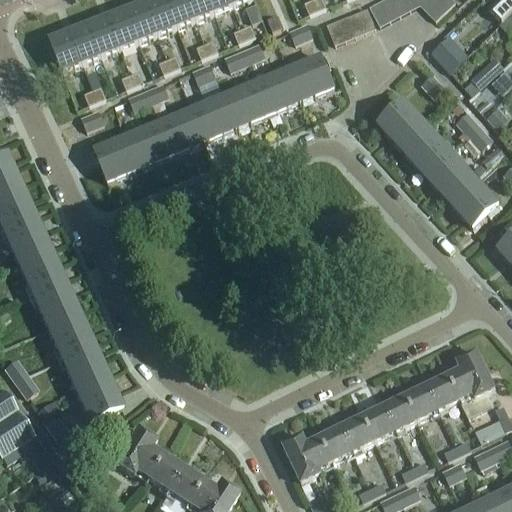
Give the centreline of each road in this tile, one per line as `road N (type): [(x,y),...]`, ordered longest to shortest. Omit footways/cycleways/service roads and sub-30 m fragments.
road 1 (residential): [(243,432),(486,310)]
road 2 (residential): [(333,142),(87,239)]
road 3 (residential): [(87,239),(151,372),(243,432)]
road 4 (residential): [(486,310),(333,142)]
road 5 (residential): [(0,50),(87,239)]
road 6 (residential): [(438,38),(333,142)]
